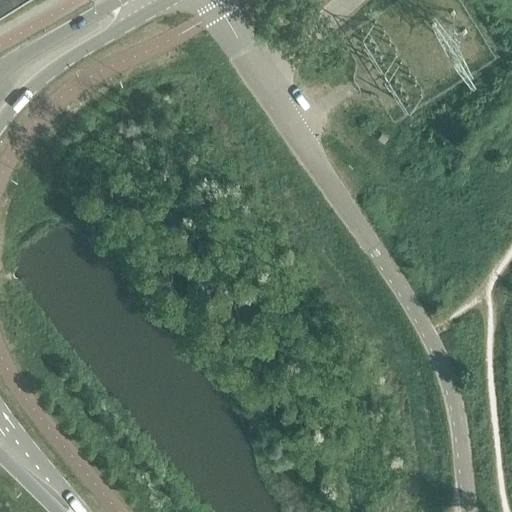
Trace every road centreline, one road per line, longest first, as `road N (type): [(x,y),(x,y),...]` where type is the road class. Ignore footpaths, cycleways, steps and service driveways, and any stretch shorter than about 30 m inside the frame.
road 1 (unclassified): [(467,511),(456,420),(434,346),(214,0)]
road 2 (secondary): [(0,120),(37,81),(147,0)]
road 3 (secondary): [(127,0),(0,72)]
